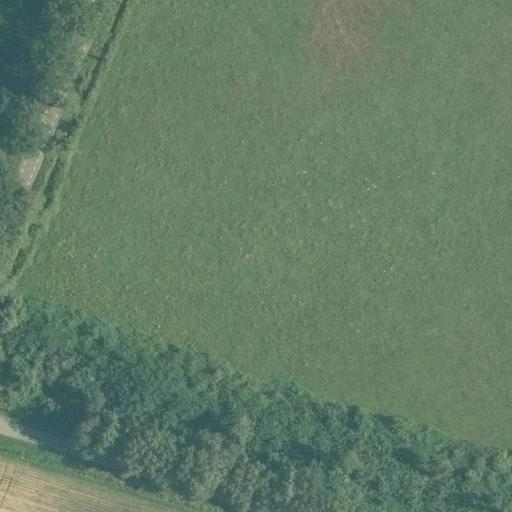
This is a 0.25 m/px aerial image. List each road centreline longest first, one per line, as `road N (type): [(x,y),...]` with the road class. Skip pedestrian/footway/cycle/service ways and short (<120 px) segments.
road 1 (unclassified): [(272,511),(0,425)]
road 2 (tertiary): [(0,237),(99,0)]
